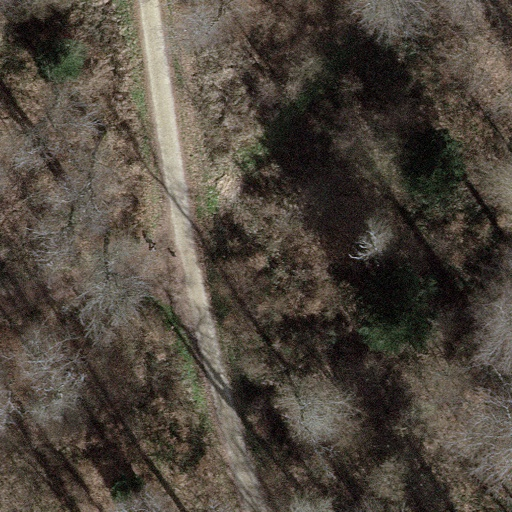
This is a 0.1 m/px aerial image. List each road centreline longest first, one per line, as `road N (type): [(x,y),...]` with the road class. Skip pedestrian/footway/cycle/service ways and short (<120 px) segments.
road 1 (track): [(262,511),(192,254),(155,0)]
road 2 (track): [(0,296),(192,254)]
